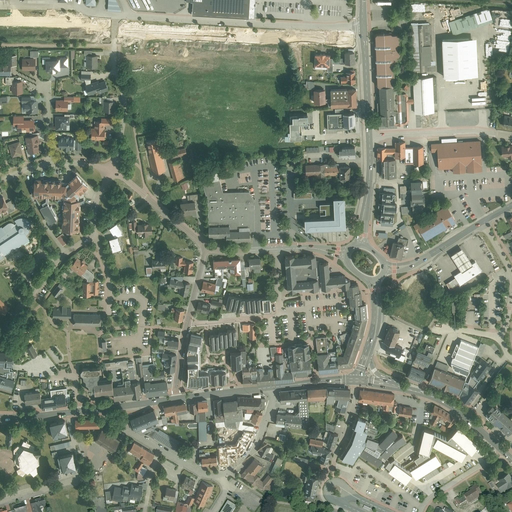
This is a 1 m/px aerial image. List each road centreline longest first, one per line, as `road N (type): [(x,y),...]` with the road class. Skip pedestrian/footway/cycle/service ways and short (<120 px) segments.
road 1 (residential): [(363,35),(274,38),(114,25)]
road 2 (residential): [(110,171),(124,108),(114,25)]
road 3 (residential): [(369,137),(511,136)]
road 4 (primary): [(507,454),(456,408),(388,383)]
road 5 (residential): [(94,235),(59,259),(0,329)]
road 6 (residential): [(205,247),(110,171)]
